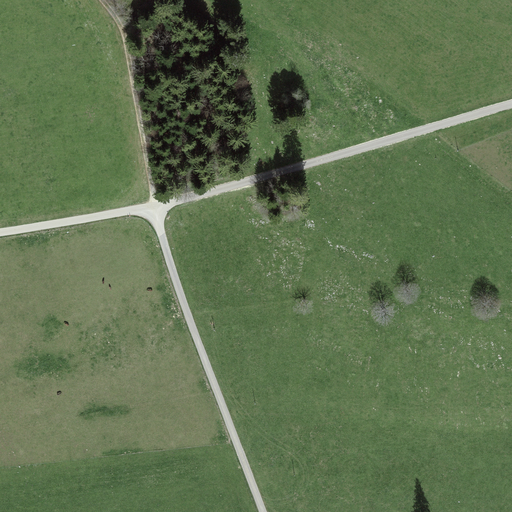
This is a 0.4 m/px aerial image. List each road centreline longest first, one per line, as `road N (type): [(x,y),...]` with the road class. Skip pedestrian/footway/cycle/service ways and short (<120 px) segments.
road 1 (unclassified): [(511,105),(155,207)]
road 2 (unclassified): [(264,511),(155,207)]
road 3 (unclassified): [(155,207),(125,41),(102,0)]
road 4 (unclassified): [(155,207),(0,232)]
